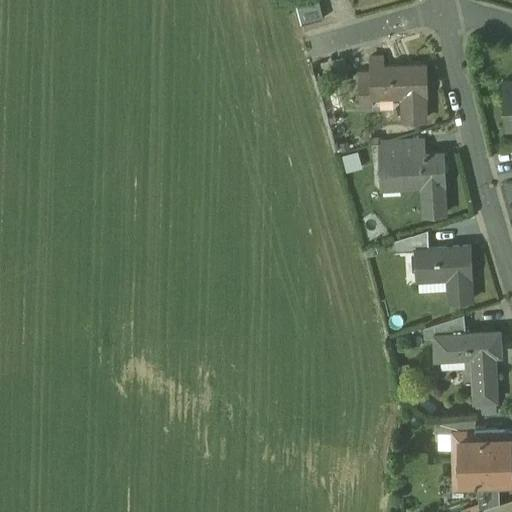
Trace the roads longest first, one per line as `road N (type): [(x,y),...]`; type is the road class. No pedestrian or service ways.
road 1 (residential): [(443,13),(511,276)]
road 2 (residential): [(312,48),(443,13)]
